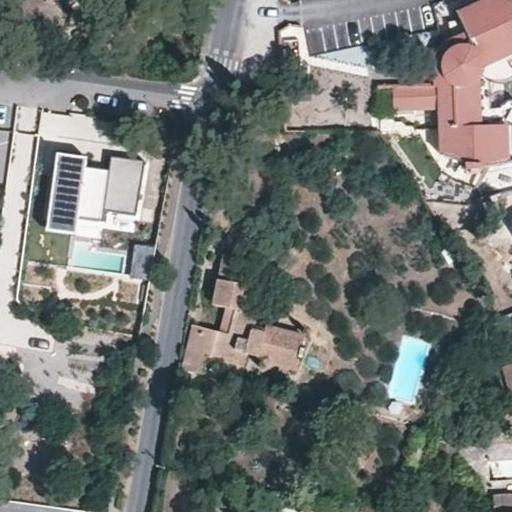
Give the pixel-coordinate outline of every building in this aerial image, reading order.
[(0,0),(0,22),(56,45),(69,12),(54,6),(56,0),(112,0),(114,1),(114,0),(0,0)] [(96,0),(96,1),(94,8),(109,13),(114,1),(112,0),(96,0)] [(441,62),(442,85),(433,86),(392,86),(392,110),(419,111),(438,110),(439,155),(465,163),(465,168),(480,169),(480,161),(509,155),(508,125),(490,124),(488,82),(489,77),(487,64),(511,52),(511,1),(508,4),(505,0),(487,0),(456,14),(464,34),(454,42),(456,47),(441,62)] [(442,46),(438,50),(435,57),(433,64),(433,73),(433,86),(442,85),(441,62),(456,47),(454,42),(464,34),(442,46)] [(511,52),(487,64),(489,77),(493,71),(497,67),(511,60),(511,52)] [(254,148),(268,148),(268,120),(253,120),(254,148)] [(480,161),(480,169),(509,163),(509,155),(480,161)] [(85,167),(55,162),(44,230),(74,235),(76,218),(101,223),(103,212),(134,218),(142,173),(110,168),(107,181),(84,177),(85,167)] [(135,241),(129,272),(146,275),(152,244),(135,241)] [(257,315),(245,313),(256,260),(226,253),(214,304),(227,307),(220,333),(193,327),(183,368),(202,374),(206,356),(244,365),(248,349),(254,351),(259,334),(252,332),(257,315)] [(306,337),(266,328),(265,335),(259,334),(254,351),(261,352),(258,360),(298,370),(301,358),(303,359),(305,350),(303,349),(306,337)] [(511,364),(503,367),(511,400),(511,399),(511,364)] [(437,434),(443,433),(464,434),(462,415),(453,409),(449,410),(437,434)] [(431,435),(415,431),(402,472),(417,478),(431,435)] [(432,464),(437,464),(455,452),(464,434),(443,433),(437,434),(432,464)] [(425,495),(421,511),(453,511),(454,507),(437,503),(437,498),(425,495)]
